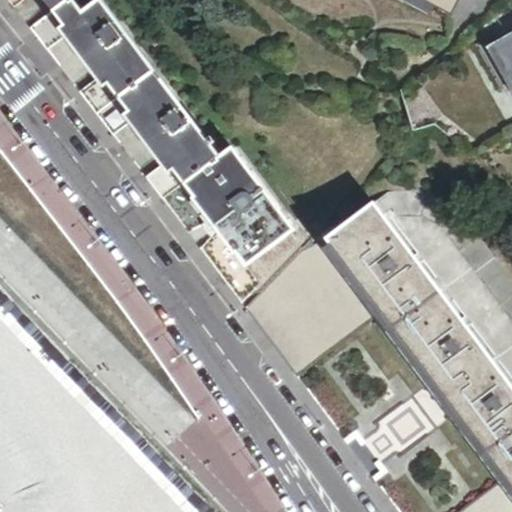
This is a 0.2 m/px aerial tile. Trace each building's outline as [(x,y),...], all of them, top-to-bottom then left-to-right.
[(42,0),(52,12),(64,0),(42,0)] [(151,68),(100,0),(64,0),(52,12),(51,13),(68,35),(101,79),(117,98),(151,68)] [(435,27),(440,19),(406,0),(397,0),(395,4),(435,27)] [(406,0),(440,19),(457,29),(472,0),(406,0)] [(68,35),(51,13),(31,31),(47,52),(68,35)] [(511,73),(511,76),(506,81),(511,91),(511,39),(490,53),(491,54),(498,50),(511,73)] [(491,54),(506,81),(511,76),(511,73),(498,50),(491,54)] [(217,154),(151,68),(117,98),(134,122),(166,164),(182,184),(217,154)] [(97,116),(117,98),(101,79),(80,95),(97,116)] [(134,122),(117,98),(97,116),(114,138),(134,122)] [(233,140),(227,145),(303,244),(308,238),(233,140)] [(303,244),(227,145),(217,154),(182,184),(211,223),(217,230),(259,285),(262,289),(303,244)] [(162,201),(182,184),(166,164),(146,179),(162,201)] [(211,223),(182,184),(162,201),(188,233),(211,223)] [(370,202),(379,214),(390,206),(390,213),(417,214),(440,230),(511,324),(511,279),(461,212),(428,191),(400,186),(386,190),(370,202)] [(511,390),(379,214),(370,202),(324,237),(383,316),(507,480),(511,486),(511,390)] [(245,308),(298,379),(383,316),(324,237),(317,228),(308,238),(303,244),(262,289),(245,308)] [(200,250),(242,304),(259,285),(217,230),(200,250)] [(358,432),(345,441),(349,446),(357,439),(363,449),(368,445),(358,432)] [(374,479),(378,484),(390,474),(381,462),(376,466),(382,473),(374,479)] [(511,511),(511,486),(507,480),(463,511),(511,511)]
